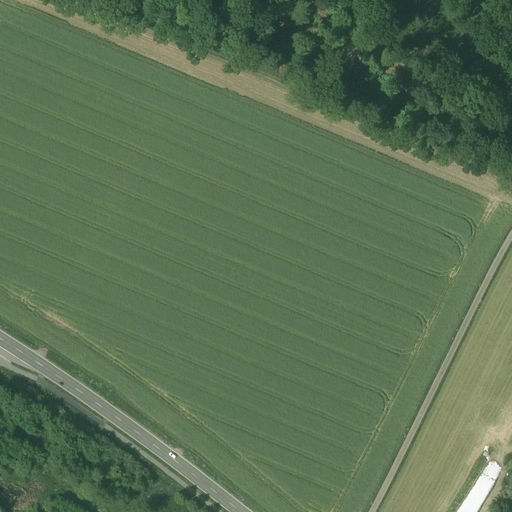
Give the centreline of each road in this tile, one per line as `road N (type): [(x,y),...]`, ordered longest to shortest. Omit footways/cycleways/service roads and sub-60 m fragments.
road 1 (track): [(93,0),(511,168)]
road 2 (primary): [(0,338),(240,511)]
